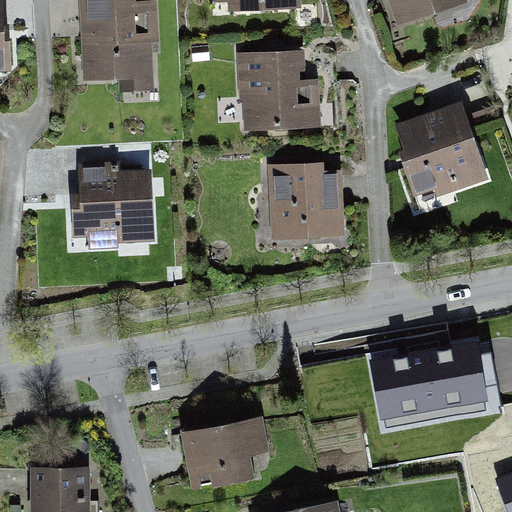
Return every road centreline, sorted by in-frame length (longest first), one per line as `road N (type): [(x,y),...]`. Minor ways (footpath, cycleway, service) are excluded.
road 1 (residential): [(386,311),(371,91),(355,0)]
road 2 (residential): [(0,288),(11,139),(40,109),(40,0)]
road 3 (residential): [(107,359),(386,311)]
road 4 (residential): [(107,359),(145,511)]
road 5 (residential): [(386,311),(511,285)]
